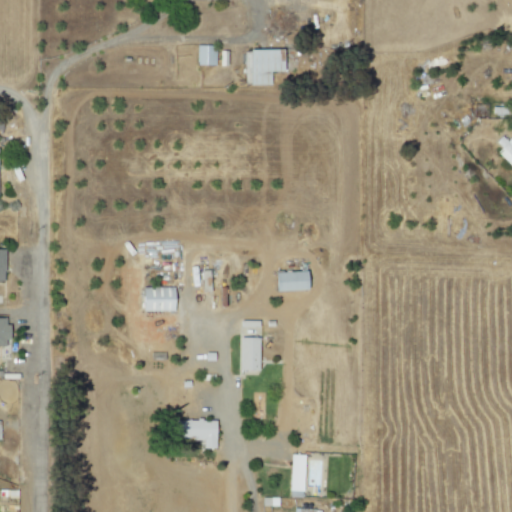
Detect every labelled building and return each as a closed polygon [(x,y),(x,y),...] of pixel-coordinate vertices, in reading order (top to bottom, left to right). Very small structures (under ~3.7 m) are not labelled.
[(195,66),(214,66),(213,46),(194,46),(195,66)] [(242,51),(242,85),(270,85),(270,72),(282,72),(282,51),(242,51)] [(511,168),(511,145),(501,135),(490,146),(511,168)] [(271,273),(272,291),(304,290),(303,271),(271,273)] [(139,311),(171,312),(172,289),(139,288),(139,311)] [(237,338),(238,371),(257,370),(256,337),(237,338)] [(173,419),(172,438),(201,439),(201,449),(213,449),(213,421),(173,419)] [(288,497),(301,497),(302,455),(289,454),(288,497)]
